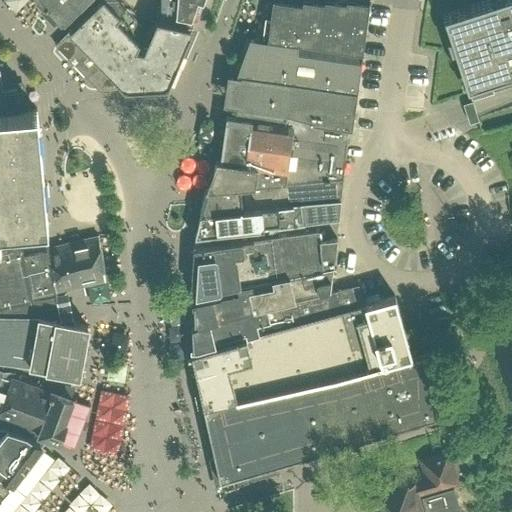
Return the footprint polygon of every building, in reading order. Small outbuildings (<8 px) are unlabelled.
[(48,0),(44,5),(61,22),(83,0),(48,0)] [(124,86),(143,48),(136,46),(144,27),(139,22),(135,21),(135,18),(124,6),(118,0),(97,0),(68,29),(124,86)] [(195,16),(200,0),(160,0),(160,7),(170,9),(170,16),(188,20),(189,21),(196,17),(195,16)] [(265,41),(266,38),(295,42),(361,52),(369,1),(365,0),(323,0),(301,0),(300,0),(289,0),(289,1),(284,0),(266,0),(253,39),(265,41)] [(511,0),(497,0),(492,2),(491,0),(485,0),(444,14),(469,93),(470,95),(472,94),(469,84),(511,70),(511,71),(511,70),(511,64),(511,60),(511,59),(511,0)] [(143,48),(124,86),(167,84),(192,25),(156,17),(143,48)] [(361,52),(295,42),(266,38),(265,41),(253,39),(242,69),(242,73),(356,89),(361,52)] [(351,126),(356,89),(242,73),(236,110),(292,121),(293,114),(310,119),(310,123),(346,129),(346,126),(351,126)] [(0,110),(27,107),(25,85),(20,82),(6,85),(0,85),(0,110)] [(48,230),(37,106),(27,107),(0,110),(0,244),(1,244),(0,236),(48,230)] [(346,129),(310,123),(310,119),(293,114),(292,121),(236,110),(235,116),(231,115),(228,137),(224,137),(221,159),(216,159),(206,187),(342,175),(346,129)] [(511,130),(494,130),(494,149),(506,149),(505,197),(511,196),(511,130)] [(200,213),(340,198),(342,175),(206,187),(200,213)] [(340,198),(200,213),(195,235),(264,227),(264,226),(338,216),(340,198)] [(190,295),(332,266),(336,237),(320,239),(318,229),(193,247),(190,295)] [(63,243),(48,246),(49,249),(57,282),(61,281),(66,284),(67,287),(68,288),(104,278),(98,234),(63,243)] [(0,315),(39,316),(70,321),(68,313),(60,315),(55,293),(57,293),(56,291),(68,288),(67,287),(66,284),(61,281),(57,282),(49,249),(48,246),(47,247),(46,242),(22,248),(21,245),(0,249),(0,315)] [(190,324),(329,289),(332,266),(190,295),(190,324)] [(261,326),(263,331),(364,303),(358,283),(329,291),(326,311),(284,322),(284,320),(261,326)] [(191,351),(263,331),(261,326),(284,320),(284,322),(326,311),(329,291),(329,289),(190,324),(191,351)] [(263,331),(191,351),(195,371),(199,371),(207,404),(205,404),(205,406),(207,406),(218,454),(244,469),(250,467),(251,468),(275,460),(275,463),(276,463),(276,460),(433,413),(431,348),(423,350),(416,326),(404,330),(395,294),(364,303),(263,331)] [(441,342),(453,338),(446,314),(435,318),(441,342)] [(87,324),(70,321),(39,316),(0,315),(0,359),(31,364),(78,372),(87,324)] [(25,432),(43,440),(46,435),(57,439),(58,439),(74,446),(90,405),(74,398),(72,397),(36,384),(35,387),(10,378),(0,375),(0,425),(8,427),(25,432)] [(111,379),(95,379),(94,413),(105,413),(106,393),(111,393),(111,379)] [(105,437),(108,425),(94,421),(90,433),(105,437)] [(0,473),(12,483),(44,440),(43,440),(25,432),(8,427),(0,425),(0,473)] [(104,443),(89,443),(90,458),(105,458),(104,443)] [(450,482),(456,480),(447,451),(422,459),(427,474),(364,493),(369,511),(460,511),(453,486),(451,486),(450,482)] [(0,496),(12,483),(0,473),(0,496)] [(80,511),(96,511),(100,504),(84,499),(80,511)]
